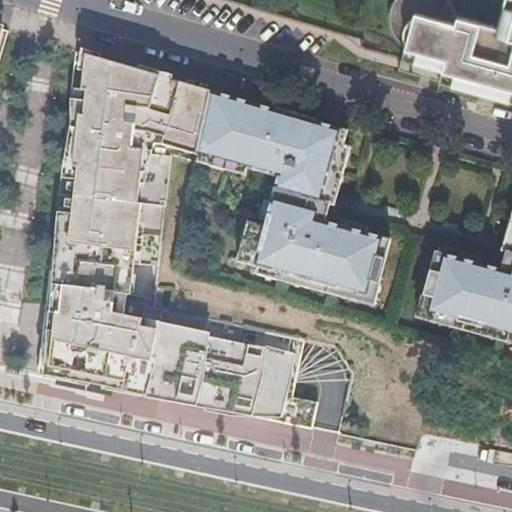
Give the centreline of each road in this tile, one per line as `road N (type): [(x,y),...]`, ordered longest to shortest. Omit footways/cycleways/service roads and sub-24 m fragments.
road 1 (residential): [(54,0),(511,132)]
road 2 (primary): [(417,511),(0,418)]
